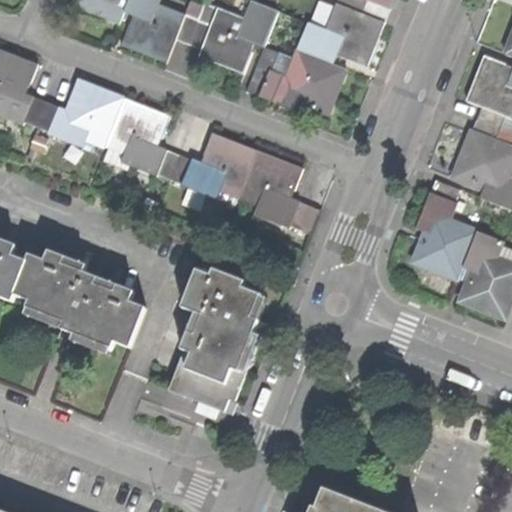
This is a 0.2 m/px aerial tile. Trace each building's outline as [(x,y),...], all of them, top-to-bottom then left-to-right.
[(121,23),(126,9),(129,0),(78,0),(76,6),(121,23)] [(168,62),(177,39),(186,14),(159,4),(160,0),(129,0),(126,9),(135,13),(123,45),(144,53),(168,62)] [(220,62),(246,72),(257,42),(267,46),(280,9),(255,0),(252,0),(246,16),(219,5),(212,24),(203,49),(200,55),(220,62)] [(363,12),(367,0),(337,0),(337,2),(363,12)] [(391,7),(371,0),(367,0),(363,12),(386,21),(391,7)] [(377,43),(386,21),(363,12),(337,2),(326,29),(308,23),(298,49),(335,63),(338,54),(368,66),(377,43)] [(177,39),(190,44),(199,19),(186,14),(177,39)] [(190,44),(203,49),(212,24),(199,19),(190,44)] [(347,68),(335,63),(298,49),(288,76),(271,70),(271,73),(261,97),(279,104),(296,110),(300,102),(330,114),(347,68)] [(13,56),(0,50),(0,116),(26,126),(27,123),(36,99),(26,96),(38,65),(13,56)] [(511,65),(488,56),(481,75),(471,102),(485,107),(510,117),(511,117),(511,65)] [(249,92),(261,97),(271,73),(258,68),(249,92)] [(68,112),(60,108),(51,132),(49,135),(86,149),(89,141),(108,148),(126,99),(99,89),(80,81),(68,112)] [(48,104),(36,99),(27,123),(39,127),(48,104)] [(149,107),(126,99),(108,148),(125,154),(122,162),(158,176),(159,174),(168,150),(159,147),(171,116),(149,107)] [(60,108),(48,104),(39,127),(51,132),(60,108)] [(505,129),(510,117),(485,107),(480,120),(505,129)] [(501,142),(505,129),(480,120),(475,132),(501,142)] [(202,163),(194,160),(185,184),(183,187),(218,200),(221,192),(240,199),(259,150),(236,141),(213,132),(202,163)] [(511,146),(501,142),(475,132),(467,154),(457,180),(488,191),(485,200),(511,210),(511,146)] [(182,155),(168,150),(159,174),(173,179),(182,155)] [(282,158),(259,150),(240,199),(257,206),(254,214),(291,228),(291,226),(301,201),(293,198),(305,167),(282,158)] [(194,160),(182,155),(173,179),(185,184),(194,160)] [(439,182),(434,195),(460,205),(465,192),(439,182)] [(464,282),(468,270),(481,234),(456,224),(463,206),(460,205),(434,195),(427,216),(421,231),(432,235),(420,266),(464,282)] [(314,206),(301,201),(291,226),(305,231),(314,206)] [(323,210),(314,206),(305,231),(314,234),(323,210)] [(510,320),(511,315),(511,265),(501,261),(507,243),(481,234),(468,270),(476,273),(465,304),(486,311),(510,320)] [(0,294),(15,300),(17,294),(30,262),(13,255),(15,251),(0,245),(0,294)] [(116,342),(132,348),(147,308),(132,302),(134,297),(96,283),(100,275),(46,255),(45,259),(33,254),(30,262),(17,294),(32,300),(29,308),(65,321),(62,330),(85,338),(113,349),(116,342)] [(172,391),(227,412),(231,400),(240,403),(251,373),(265,337),(257,334),(262,321),(254,318),(263,296),(244,288),(247,282),(216,271),(214,276),(199,270),(184,308),(199,313),(185,349),(188,350),(172,391)] [(376,511),(326,492),(317,511),(376,511)]
